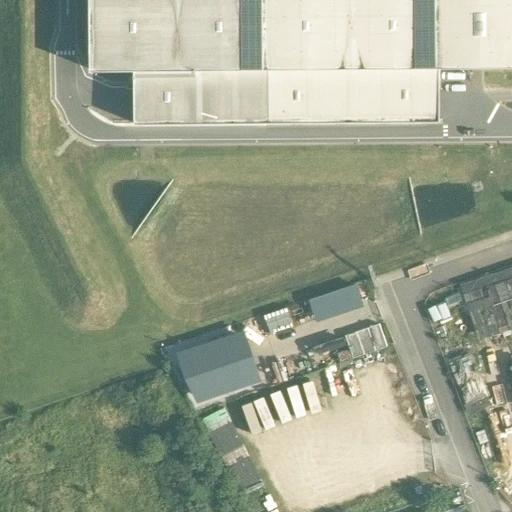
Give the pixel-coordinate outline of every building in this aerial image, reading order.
[(262,122),(261,0),(89,0),(90,71),(135,71),(135,122),(262,122)] [(439,124),(439,73),(437,0),(261,0),(262,122),(439,124)] [(511,0),(437,0),(439,73),(511,72),(511,0)] [(511,271),(462,288),(480,342),(511,331),(511,271)] [(346,336),(354,359),(387,348),(379,325),(346,336)] [(255,381),(240,337),(180,357),(203,398),(255,381)] [(450,364),(467,405),(487,396),(471,356),(450,364)] [(511,363),(506,365),(510,379),(502,381),(511,416),(511,363)] [(282,511),(334,511),(350,506),(320,422),(346,413),(335,382),(247,414),(282,511)] [(234,491),(258,480),(225,406),(201,417),(234,491)]
